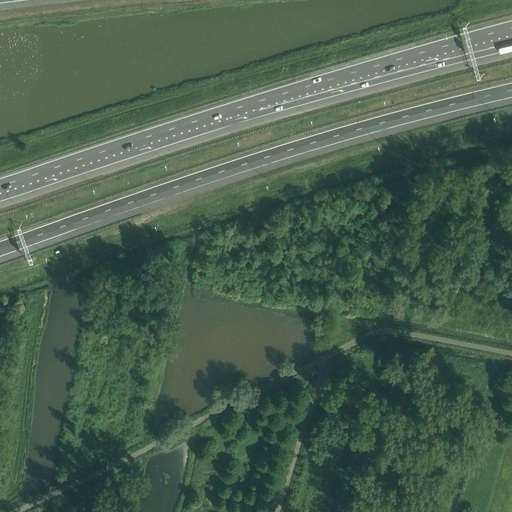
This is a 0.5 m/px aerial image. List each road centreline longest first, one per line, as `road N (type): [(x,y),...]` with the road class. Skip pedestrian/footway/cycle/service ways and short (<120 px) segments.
road 1 (motorway): [(0,251),(348,133),(511,90)]
road 2 (motorway): [(0,188),(511,34)]
